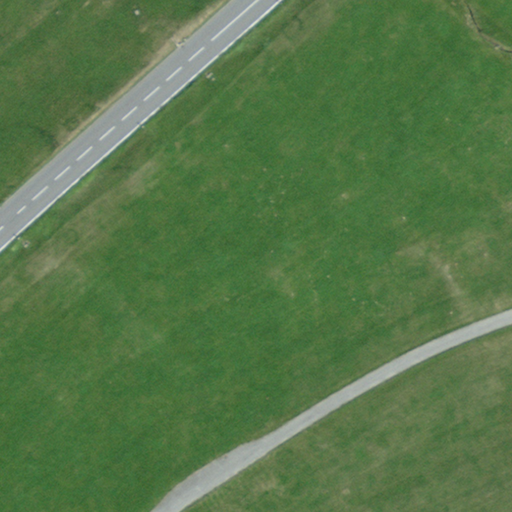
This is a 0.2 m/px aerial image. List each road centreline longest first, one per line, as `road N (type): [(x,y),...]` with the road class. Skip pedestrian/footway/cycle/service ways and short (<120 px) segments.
road 1 (track): [(511,313),(447,338),(316,409),(162,511)]
road 2 (primary): [(252,0),(0,227)]
